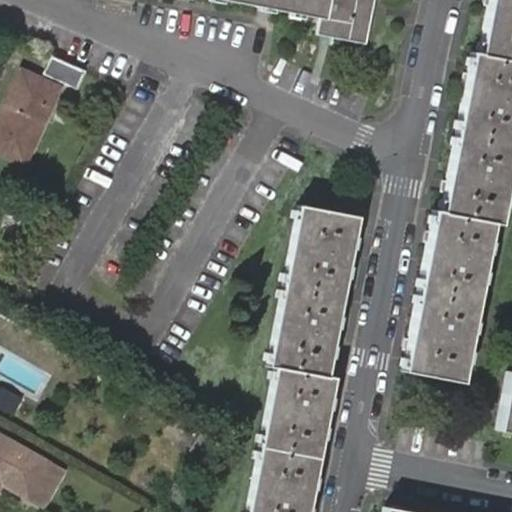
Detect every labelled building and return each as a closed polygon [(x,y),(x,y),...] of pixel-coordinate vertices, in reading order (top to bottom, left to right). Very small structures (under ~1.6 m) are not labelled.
[(230,0),(318,17),(316,34),(363,42),(371,0),(230,0)] [(511,0),(488,0),(477,55),(469,54),(439,213),(432,211),(402,369),(459,380),(491,223),(497,224),(511,146),(511,0)] [(75,88),(83,70),(49,54),(41,73),(75,88)] [(56,89),(19,72),(0,114),(0,151),(22,162),(56,89)] [(354,217),(297,206),(267,365),(273,367),(245,511),(305,511),(331,378),(324,375),(354,217)] [(511,371),(507,370),(496,429),(511,432),(511,371)] [(0,481),(40,504),(59,467),(0,436),(0,481)] [(164,500),(182,507),(189,490),(170,483),(164,500)]
